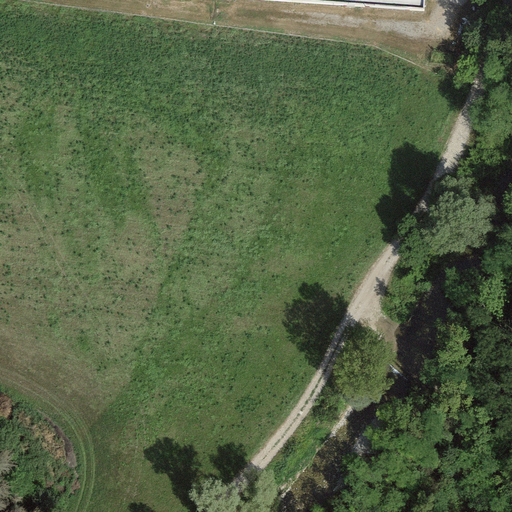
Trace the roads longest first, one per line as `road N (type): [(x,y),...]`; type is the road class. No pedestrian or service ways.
road 1 (track): [(507,0),(429,199),(362,298),(315,394),(212,511)]
road 2 (track): [(478,511),(452,411),(433,381),(390,347),(362,298)]
